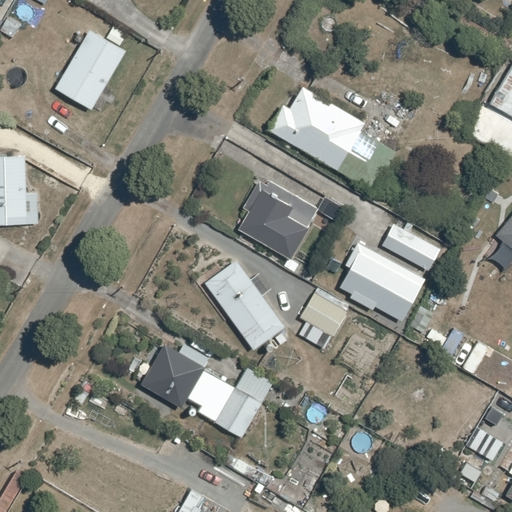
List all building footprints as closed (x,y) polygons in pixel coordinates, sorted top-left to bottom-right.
[(0,35),(12,42),(22,22),(9,15),(0,31),(0,35)] [(90,28),(55,87),(92,108),(127,49),(90,28)] [(511,68),(491,103),(511,115),(511,68)] [(284,104),(269,130),(375,193),(399,152),(363,131),(367,123),(304,86),(291,108),(284,104)] [(408,125),(383,110),(376,122),(401,137),(408,125)] [(0,223),(39,222),(38,192),(27,192),(25,154),(0,154),(0,223)] [(251,211),(241,229),(292,258),(321,208),(271,179),(268,185),(260,181),(245,207),(251,211)] [(511,217),(498,234),(511,246),(511,217)] [(394,224),(383,245),(431,270),(442,248),(394,224)] [(351,268),(341,287),(354,293),(352,298),(375,310),(377,307),(405,322),(428,278),(358,241),(346,265),(351,268)] [(317,259),(300,250),(295,259),(312,268),(317,259)] [(237,261),(206,283),(255,352),(288,328),(264,295),(273,289),(261,272),(251,279),(237,261)] [(316,292),(301,317),(307,321),(299,336),(325,351),(348,311),(316,292)] [(436,314),(419,304),(407,324),(425,334),(436,314)] [(437,352),(446,337),(431,328),(422,343),(437,352)] [(166,345),(143,384),(183,407),(188,398),(202,406),(198,412),(242,438),(274,383),(248,367),(237,387),(204,367),(209,357),(185,343),(179,352),(166,345)] [(493,463),(505,440),(488,432),(477,454),(493,463)] [(326,468),(298,451),(281,478),(292,485),(284,498),(301,508),(326,468)] [(451,511),(460,497),(440,486),(425,511),(451,511)] [(179,511),(205,511),(196,506),(202,497),(192,491),(179,511)]
